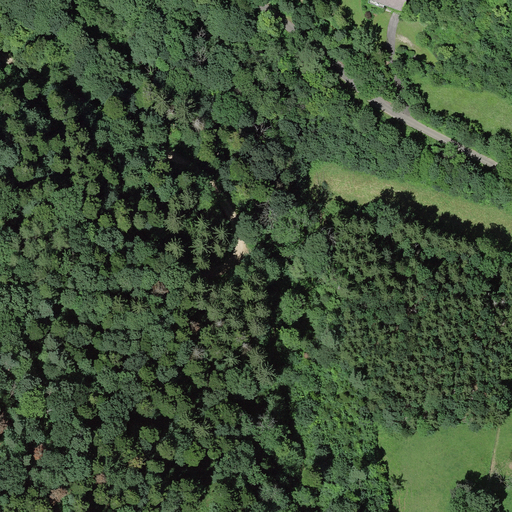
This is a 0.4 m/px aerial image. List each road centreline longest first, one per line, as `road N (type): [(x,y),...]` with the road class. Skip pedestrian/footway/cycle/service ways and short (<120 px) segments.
road 1 (track): [(0,245),(88,234),(213,270),(241,249),(239,226),(203,175),(0,53)]
road 2 (unclassified): [(252,0),(370,100),(511,173)]
road 3 (track): [(241,249),(261,297),(296,458),(325,511)]
